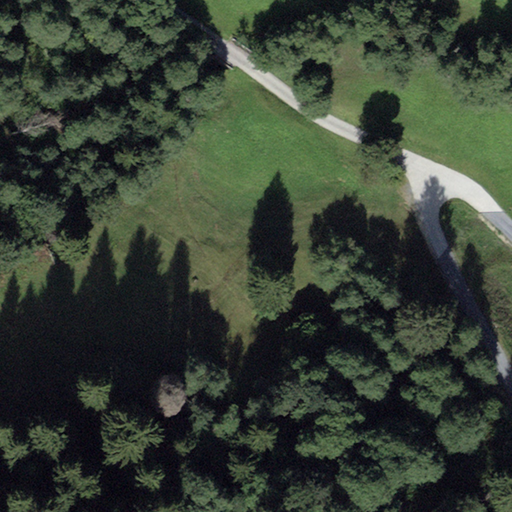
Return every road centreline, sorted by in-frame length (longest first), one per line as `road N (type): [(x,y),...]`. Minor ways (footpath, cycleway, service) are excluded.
road 1 (track): [(154,0),(337,126),(474,193),(511,233)]
road 2 (track): [(511,388),(427,236),(427,174)]
